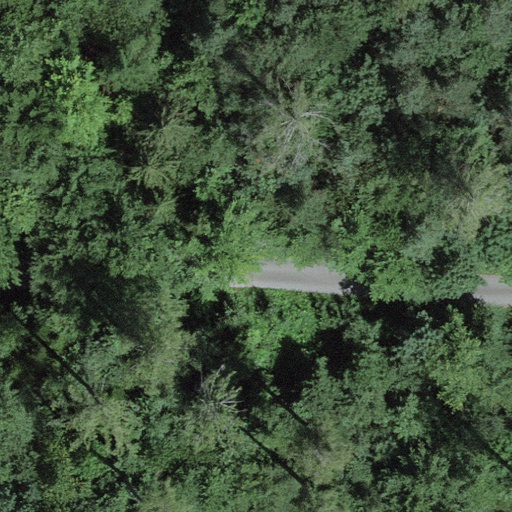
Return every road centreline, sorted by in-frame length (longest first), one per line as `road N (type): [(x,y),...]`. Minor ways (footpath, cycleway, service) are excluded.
road 1 (unclassified): [(152,0),(199,127),(326,274)]
road 2 (unclassified): [(326,274),(0,271)]
road 3 (unclassified): [(511,280),(326,274)]
